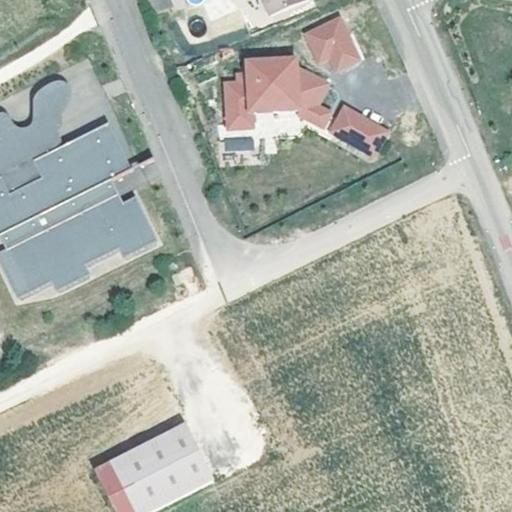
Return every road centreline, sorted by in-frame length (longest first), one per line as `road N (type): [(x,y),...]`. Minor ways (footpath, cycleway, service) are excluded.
road 1 (residential): [(476,171),(306,254),(275,264),(226,257),(204,230),(114,0)]
road 2 (track): [(247,265),(210,301),(0,403)]
road 3 (unclassified): [(402,0),(476,171)]
